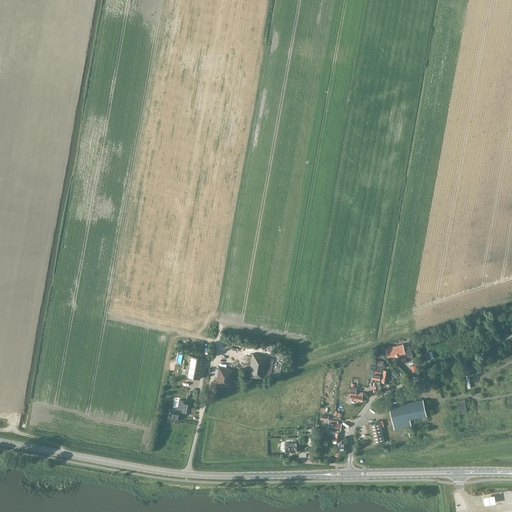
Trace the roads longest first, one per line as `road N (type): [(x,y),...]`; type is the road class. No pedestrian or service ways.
road 1 (primary): [(350,474),(186,474),(0,441)]
road 2 (unclassified): [(350,474),(351,429),(374,399),(511,335)]
road 3 (primary): [(511,473),(350,474)]
